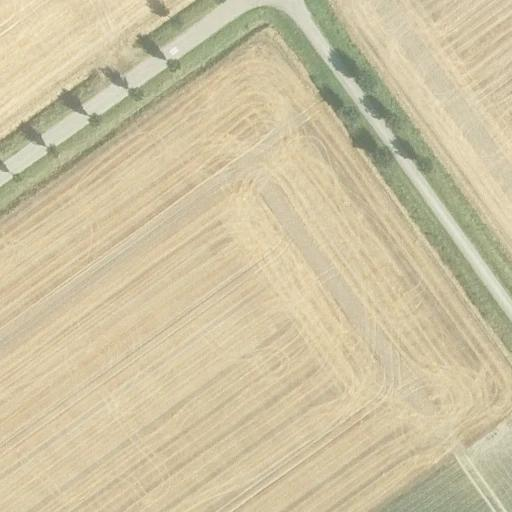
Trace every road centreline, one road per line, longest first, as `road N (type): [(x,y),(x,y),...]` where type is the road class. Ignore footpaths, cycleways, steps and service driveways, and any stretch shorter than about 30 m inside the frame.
road 1 (unclassified): [(511,310),(288,0)]
road 2 (unclassified): [(0,176),(246,0)]
